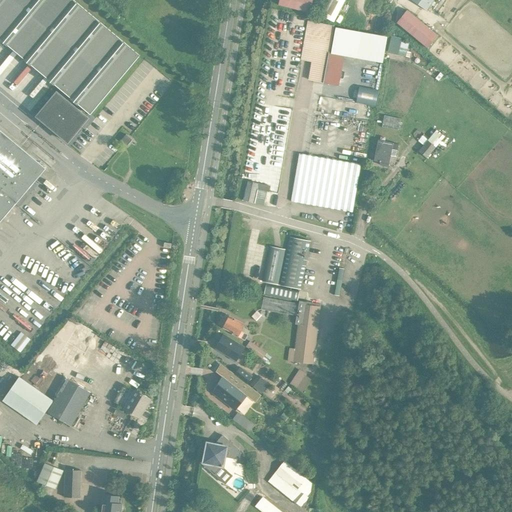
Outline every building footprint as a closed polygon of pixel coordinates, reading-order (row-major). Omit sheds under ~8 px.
[(73,0),(0,0),(0,37),(91,114),(140,56),(73,0)] [(309,12),(312,0),(279,0),(278,4),(309,12)] [(334,22),(344,0),(327,0),(320,15),(334,22)] [(411,0),(427,10),(433,0),(411,0)] [(428,48),(438,35),(407,10),(397,23),(428,48)] [(307,20),(300,59),(312,61),(309,79),(324,82),(333,28),(323,26),(324,23),(307,20)] [(391,36),(387,53),(406,57),(409,44),(401,42),(401,38),(391,36)] [(57,92),(38,114),(68,141),(88,118),(57,92)] [(383,126),(400,128),(401,116),(385,114),(383,126)] [(0,222),(15,204),(18,207),(28,196),(24,193),(46,168),(0,129),(0,222)] [(427,158),(445,137),(436,129),(429,139),(422,133),(416,139),(424,145),(419,151),(427,158)] [(128,146),(133,140),(126,134),(121,140),(128,146)] [(396,157),(398,144),(379,140),(374,161),(381,162),(381,165),(388,166),(391,155),(396,157)] [(299,156),(292,202),(353,212),(361,166),(299,156)] [(264,206),(267,192),(267,191),(269,192),(270,187),(258,184),(248,181),(243,201),(264,206)] [(301,289),(311,241),(289,237),(279,284),(301,289)] [(270,246),(262,281),(278,285),(285,249),(270,246)] [(339,268),(334,295),(339,296),(344,269),(339,268)] [(298,301),(299,292),(266,285),(264,294),(298,301)] [(296,316),(299,304),(264,297),(261,309),(296,316)] [(313,364),(320,306),(313,305),(313,303),(300,301),(295,324),(298,324),(295,348),(289,348),(288,361),(293,362),(313,364)] [(245,340),(247,335),(241,331),(245,323),(229,315),(223,328),(245,340)] [(79,322),(58,358),(77,369),(98,333),(79,322)] [(22,351),(31,338),(22,331),(13,344),(22,351)] [(236,361),(244,347),(224,335),(216,348),(236,361)] [(263,358),(267,352),(250,342),(247,347),(263,358)] [(240,366),(234,374),(235,374),(247,383),(252,376),(240,367),(240,366)] [(56,371),(55,373),(48,369),(41,381),(48,385),(47,388),(58,394),(48,412),(71,426),(91,392),(56,371)] [(234,374),(230,371),(224,378),(213,393),(235,410),(246,394),(255,401),(261,394),(247,383),(235,374),(234,374)] [(297,387),(306,375),(300,371),(291,383),(297,387)] [(258,375),(250,384),(257,390),(265,381),(258,375)] [(36,424),(52,401),(20,378),(4,401),(36,424)] [(140,417),(151,398),(136,389),(135,390),(124,384),(114,401),(125,408),(140,417)] [(319,429),(322,415),(316,414),(313,431),(318,432),(318,429),(319,429)] [(253,424),(243,417),(238,423),(248,431),(253,424)] [(241,451),(240,450),(222,434),(215,443),(207,441),(203,463),(225,484),(232,475),(224,468),(226,457),(234,458),(235,458),(236,458),(237,458),(238,458),(239,457),(240,457),(240,456),(241,455),(241,454),(241,453),(241,452),(241,451)] [(311,491),(312,483),(285,460),(269,481),(301,506),(308,497),(307,495),(311,491)] [(45,463),(37,481),(56,489),(64,471),(45,463)] [(80,498),(81,470),(66,470),(65,498),(80,498)] [(120,511),(121,505),(117,504),(118,497),(104,495),(102,511),(120,511)] [(263,511),(282,511),(263,497),(256,506),(263,511)]
